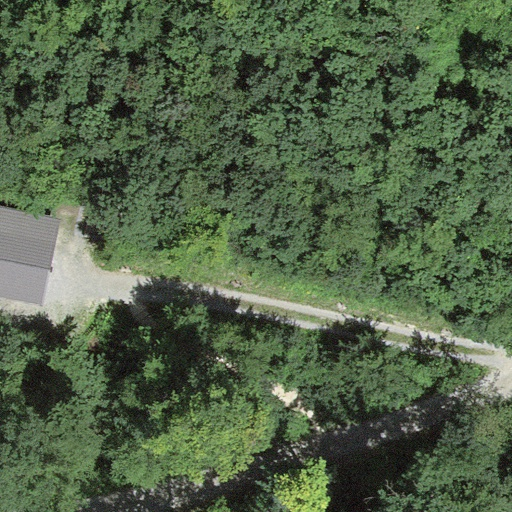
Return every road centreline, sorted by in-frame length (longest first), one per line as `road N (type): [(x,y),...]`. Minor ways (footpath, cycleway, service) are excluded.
road 1 (track): [(511,355),(104,282)]
road 2 (track): [(123,511),(511,378)]
